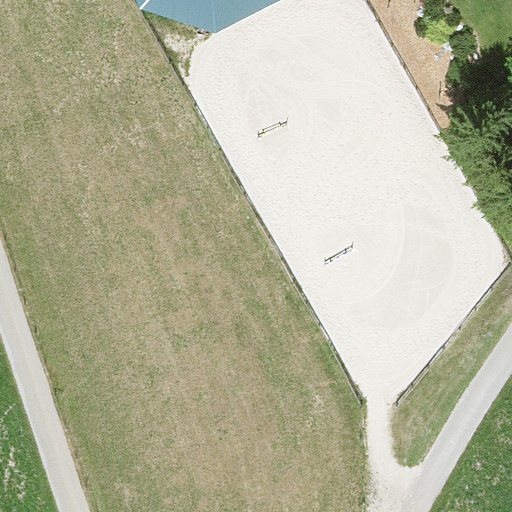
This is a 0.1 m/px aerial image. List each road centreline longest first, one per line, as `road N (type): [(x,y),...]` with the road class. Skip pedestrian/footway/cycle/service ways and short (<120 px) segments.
road 1 (unclassified): [(0,264),(78,511)]
road 2 (unclassified): [(412,511),(511,347)]
